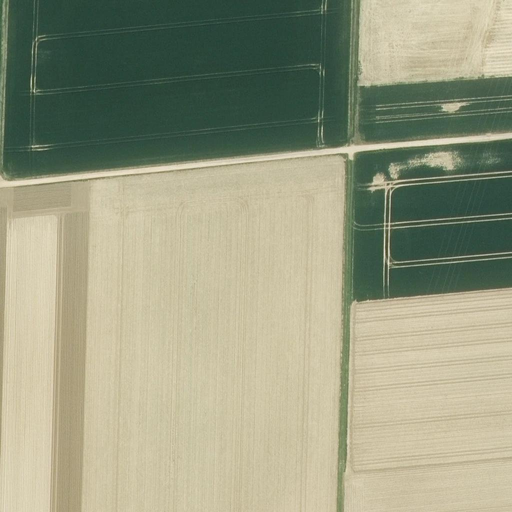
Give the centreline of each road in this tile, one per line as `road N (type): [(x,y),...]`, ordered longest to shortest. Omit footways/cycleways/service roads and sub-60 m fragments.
road 1 (track): [(511,138),(0,186)]
road 2 (track): [(344,511),(362,0)]
road 3 (track): [(10,0),(0,148)]
